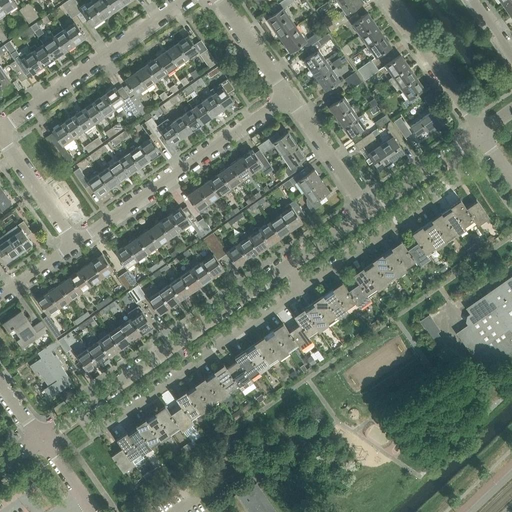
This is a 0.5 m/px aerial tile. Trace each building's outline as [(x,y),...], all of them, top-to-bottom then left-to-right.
[(0,0),(0,6),(4,13),(15,5),(11,0),(0,0)] [(102,18),(92,3),(87,7),(85,4),(80,8),(74,0),(68,0),(67,1),(77,15),(77,14),(82,11),(87,19),(92,25),(102,18)] [(102,18),(113,11),(105,0),(96,0),(95,0),(91,0),(90,1),(92,3),(102,18)] [(105,0),(113,11),(123,3),(121,0),(105,0)] [(280,37),(295,27),(283,9),(295,1),(294,0),(283,0),(270,9),(274,15),(268,19),(280,37)] [(337,0),(346,13),(361,3),(359,0),(337,0)] [(71,19),(77,15),(67,1),(62,5),(71,19)] [(29,3),(23,7),(33,20),(38,17),(29,3)] [(23,7),(19,10),(29,23),(33,20),(23,7)] [(343,23),(347,20),(343,14),(338,17),(337,16),(325,24),(331,32),(343,23)] [(360,35),(375,25),(367,14),(360,18),(357,14),(347,20),(343,23),(347,29),(353,24),(360,35)] [(46,15),(41,19),(45,24),(50,20),(46,16),(46,15)] [(36,22),(30,26),(34,31),(39,28),(36,22)] [(64,30),(74,44),(85,37),(74,22),(64,30)] [(368,46),(382,36),(375,25),(360,35),(368,46)] [(30,26),(25,30),(29,35),(34,32),(34,31),(30,26)] [(318,41),(328,33),(321,38),(317,32),(305,41),(295,27),(280,37),(290,52),(299,46),(303,51),(318,41)] [(25,30),(20,33),(24,38),(29,35),(25,30)] [(64,52),(74,44),(64,30),(53,37),(64,52)] [(328,33),(318,41),(321,45),(332,38),(328,33)] [(177,43),(187,58),(198,51),(187,36),(177,43)] [(382,36),(368,46),(376,57),(390,47),(382,36)] [(53,59),(64,52),(53,37),(43,44),(53,59)] [(43,66),(33,51),(27,55),(24,52),(19,55),(9,41),(4,45),(7,50),(15,61),(27,78),(25,75),(30,71),(32,74),(43,66)] [(177,65),(187,58),(177,43),(166,51),(177,65)] [(352,51),(347,43),(342,47),(347,54),(352,51)] [(43,66),(53,59),(43,44),(33,51),(43,66)] [(200,54),(210,68),(217,63),(207,49),(200,54)] [(310,71),(325,60),(318,50),(303,60),(310,71)] [(166,73),(177,65),(166,51),(156,58),(166,73)] [(342,63),(347,59),(344,54),(339,58),(342,63)] [(393,77),(408,67),(400,55),(385,66),(393,77)] [(361,61),(358,56),(353,59),(356,64),(361,61)] [(156,80),(166,73),(156,58),(145,65),(156,80)] [(318,81),(333,71),(325,60),(310,71),(318,81)] [(361,75),(375,65),(371,60),(357,70),(361,75)] [(21,82),(27,78),(15,61),(10,65),(21,82)] [(233,73),(237,70),(232,62),(227,65),(233,73)] [(146,87),(156,80),(145,65),(135,72),(146,87)] [(218,65),(207,73),(210,78),(222,70),(219,66),(218,65)] [(365,81),(379,71),(375,65),(361,75),(365,81)] [(401,88),(415,78),(408,67),(393,77),(401,88)] [(194,79),(199,75),(195,70),(190,73),(194,79)] [(1,71),(0,71),(0,87),(11,80),(7,74),(5,76),(1,71)] [(325,92),(340,81),(333,71),(318,81),(325,92)] [(348,84),(359,77),(355,71),(344,79),(348,84)] [(140,91),(146,87),(135,72),(124,80),(127,84),(123,87),(133,100),(132,101),(139,111),(142,115),(147,111),(139,99),(143,96),(140,91)] [(189,82),(185,76),(180,80),(184,85),(189,82)] [(201,77),(190,85),(194,90),(205,83),(201,77)] [(359,77),(348,84),(351,89),(362,82),(359,77)] [(212,94),(223,109),(234,101),(228,93),(235,89),(227,78),(210,90),(213,94),(212,94)] [(402,103),(406,108),(420,98),(417,94),(423,89),(415,78),(401,88),(408,99),(402,103)] [(22,88),(17,80),(13,83),(18,91),(22,88)] [(178,89),(175,84),(170,87),(173,92),(178,89)] [(187,95),(194,90),(190,85),(183,90),(187,95)] [(142,116),(139,111),(132,101),(128,95),(123,98),(115,87),(104,94),(115,109),(125,102),(134,115),(135,114),(138,119),(142,116)] [(163,100),(168,97),(164,91),(159,95),(163,100)] [(104,116),(115,109),(104,94),(94,101),(104,116)] [(169,99),(173,105),(181,100),(177,94),(169,99)] [(212,116),(223,109),(212,94),(202,101),(212,116)] [(336,117),(351,107),(343,97),(328,107),(336,117)] [(374,98),(369,101),(373,106),(378,103),(374,98)] [(166,110),(173,105),(169,99),(162,104),(166,110)] [(94,123),(104,116),(94,101),(83,108),(94,123)] [(202,124),(212,116),(202,101),(191,109),(202,124)] [(343,128),(358,118),(351,107),(336,117),(343,128)] [(83,131),(94,123),(83,108),(73,116),(83,131)] [(191,131),(202,124),(191,109),(181,116),(191,131)] [(420,141),(441,126),(431,112),(410,126),(420,141)] [(370,134),(371,133),(389,121),(385,115),(375,122),(374,121),(365,127),(370,134)] [(73,138),(83,131),(73,116),(63,123),(73,138)] [(181,138),(191,131),(181,116),(171,123),(181,138)] [(400,117),(394,121),(405,137),(412,133),(400,117)] [(181,138),(171,123),(160,130),(151,118),(146,121),(158,138),(162,134),(170,146),(181,138)] [(350,138),(365,128),(358,118),(343,128),(350,138)] [(153,141),(158,138),(146,121),(141,125),(150,138),(140,145),(150,160),(161,152),(153,141)] [(112,127),(116,133),(123,128),(119,122),(112,127)] [(380,146),(391,161),(403,153),(395,140),(400,137),(390,122),(388,123),(386,128),(388,131),(387,132),(391,138),(380,146)] [(63,145),(73,138),(63,123),(52,131),(53,132),(47,136),(54,146),(55,145),(66,162),(68,161),(70,165),(74,162),(72,158),(72,156),(70,153),(68,153),(63,145)] [(109,138),(116,133),(112,127),(105,132),(109,138)] [(118,135),(122,141),(129,136),(125,130),(118,135)] [(281,155),(296,145),(287,132),(280,137),(277,132),(267,139),(257,146),(259,149),(262,153),(274,145),(281,155)] [(370,134),(354,144),(359,150),(375,139),(371,133),(370,134)] [(115,146),(122,141),(118,135),(111,140),(115,146)] [(91,142),(95,147),(102,142),(98,137),(91,142)] [(88,152),(95,147),(91,142),(84,146),(88,152)] [(97,150),(101,155),(108,150),(104,145),(97,150)] [(140,167),(150,160),(140,145),(129,152),(140,167)] [(282,181),(287,177),(300,168),(297,163),(305,157),(296,145),(281,155),(288,165),(284,171),(278,175),(282,181)] [(378,170),(391,161),(380,146),(367,155),(378,170)] [(273,169),(262,153),(259,149),(254,153),(252,150),(241,157),(252,173),(260,167),(265,174),(273,169)] [(94,160),(101,155),(97,150),(90,155),(94,160)] [(129,174),(140,167),(129,152),(119,159),(129,174)] [(241,180),(252,173),(241,157),(230,165),(241,180)] [(119,181),(129,174),(119,159),(108,166),(119,181)] [(243,183),(241,180),(230,165),(219,173),(230,188),(237,183),(239,186),(243,183)] [(108,189),(119,181),(108,166),(98,174),(108,189)] [(314,169),(311,171),(307,166),(283,183),(287,188),(296,181),(304,193),(322,180),(314,169)] [(108,189),(98,174),(88,181),(79,168),(73,172),(85,188),(90,185),(98,196),(108,189)] [(232,191),(230,188),(219,173),(208,180),(219,196),(226,191),(228,193),(232,191)] [(209,203),(219,196),(208,180),(198,188),(209,203)] [(328,199),(324,195),(329,191),(322,180),(304,193),(308,198),(307,198),(307,204),(308,206),(305,208),(309,213),(311,211),(328,199)] [(197,211),(209,203),(198,188),(186,195),(197,211)] [(3,190),(0,192),(0,209),(11,202),(3,190)] [(252,196),(255,200),(262,195),(259,191),(252,196)] [(248,204),(255,200),(252,196),(246,200),(248,204)] [(256,202),(258,205),(265,201),(263,197),(256,202)] [(300,218),(305,215),(294,200),(285,206),(287,209),(280,214),(291,230),(302,222),(300,218)] [(462,202),(474,219),(478,225),(490,217),(478,201),(467,208),(462,202)] [(252,210),(258,205),(256,202),(249,206),(252,210)] [(464,226),(474,219),(462,202),(452,209),(464,226)] [(192,225),(198,221),(187,205),(182,209),(180,207),(170,214),(181,230),(191,223),(192,225)] [(230,211),(233,215),(240,210),(237,206),(230,211)] [(455,233),(464,226),(452,209),(443,215),(455,233)] [(234,217),(237,220),(244,216),(241,212),(234,217)] [(170,238),(181,230),(170,214),(159,222),(170,238)] [(281,237),(291,230),(280,214),(270,222),(281,237)] [(446,239),(455,233),(443,215),(433,222),(446,239)] [(230,225),(237,220),(234,217),(228,221),(230,225)] [(198,221),(206,233),(211,230),(203,218),(198,221)] [(259,229),(270,245),(281,237),(270,222),(268,219),(263,223),(265,225),(259,229)] [(5,233),(19,253),(32,244),(26,236),(31,232),(23,221),(5,233)] [(201,237),(206,233),(198,221),(192,225),(201,237)] [(159,245),(170,238),(159,222),(148,230),(159,245)] [(436,246),(446,239),(433,222),(424,229),(436,246)] [(259,252),(270,245),(259,229),(257,227),(252,230),(254,233),(248,237),(259,252)] [(426,253),(436,246),(424,229),(414,235),(426,253)] [(148,253),(159,245),(148,230),(137,237),(148,253)] [(248,260),(237,244),(226,252),(213,232),(208,236),(222,256),(227,253),(237,268),(248,260)] [(259,252),(248,237),(245,232),(240,235),(244,240),(237,244),(248,260),(259,252)] [(0,254),(6,262),(19,253),(5,233),(0,236),(0,254)] [(430,258),(426,253),(414,235),(418,242),(408,250),(403,243),(415,260),(419,266),(430,258)] [(217,260),(222,256),(208,236),(203,240),(213,254),(202,261),(213,277),(224,269),(217,260)] [(137,260),(148,253),(137,237),(126,245),(137,260)] [(177,248),(180,252),(187,247),(184,243),(177,248)] [(405,267),(415,260),(403,243),(393,250),(405,267)] [(126,268),(137,260),(126,245),(115,252),(126,268)] [(173,257),(180,252),(177,248),(171,253),(173,257)] [(181,254),(184,257),(190,253),(188,249),(181,254)] [(396,274),(405,267),(393,250),(384,257),(396,274)] [(91,262),(102,277),(113,270),(102,254),(91,262)] [(177,262),(184,257),(181,254),(174,258),(177,262)] [(386,280),(396,274),(384,257),(374,263),(386,280)] [(156,263),(158,267),(165,262),(162,258),(156,263)] [(202,284),(213,277),(202,261),(191,269),(202,284)] [(91,285),(102,277),(91,262),(80,269),(91,285)] [(152,272),(158,267),(156,263),(149,268),(152,272)] [(377,287),(386,280),(374,263),(365,270),(377,287)] [(159,269),(162,272),(169,268),(166,264),(159,269)] [(80,292),(91,285),(80,269),(69,277),(80,292)] [(156,277),(162,272),(159,269),(153,273),(156,277)] [(192,292),(202,284),(191,269),(181,276),(192,292)] [(123,274),(131,286),(136,282),(128,270),(123,274)] [(367,294),(377,287),(365,270),(355,277),(360,283),(367,294)] [(126,289),(131,286),(123,274),(118,277),(126,289)] [(511,275),(466,308),(471,313),(467,316),(466,322),(468,325),(457,332),(484,372),(511,352),(511,275)] [(181,299),(192,292),(181,276),(170,284),(181,299)] [(69,300),(80,292),(69,277),(59,284),(69,300)] [(373,302),(367,294),(360,283),(348,291),(356,302),(361,310),(373,302)] [(59,307),(69,300),(59,284),(48,292),(59,307)] [(170,307),(181,299),(170,284),(159,291),(170,307)] [(346,309),(356,302),(348,291),(344,284),(334,291),(346,309)] [(133,288),(141,300),(146,297),(138,285),(133,288)] [(136,304),(141,300),(133,288),(128,292),(136,304)] [(158,315),(170,307),(159,291),(148,299),(158,315)] [(337,315),(346,309),(334,291),(325,298),(337,315)] [(48,315),(59,307),(48,292),(37,300),(48,315)] [(102,300),(105,304),(112,299),(109,296),(102,300)] [(327,322),(337,315),(325,298),(315,304),(327,322)] [(98,309),(105,304),(102,300),(96,305),(98,309)] [(106,306),(109,310),(116,305),(113,301),(106,306)] [(318,329),(327,322),(315,304),(305,311),(318,329)] [(102,314),(109,310),(106,306),(99,310),(102,314)] [(23,349),(48,331),(41,321),(33,327),(21,310),(2,323),(8,332),(14,328),(21,338),(17,340),(23,349)] [(80,316),(83,319),(90,314),(88,311),(80,316)] [(131,318),(141,334),(152,326),(142,311),(131,318)] [(308,335),(318,329),(305,311),(296,318),(308,335)] [(61,334),(53,322),(48,315),(43,319),(56,338),(61,334)] [(429,315),(419,322),(438,349),(445,344),(438,333),(437,333),(440,331),(429,315)] [(77,324),(83,319),(80,316),(74,320),(77,324)] [(84,321),(87,325),(94,320),(91,316),(84,321)] [(131,341),(141,334),(131,318),(120,326),(131,341)] [(312,341),(308,335),(296,318),(295,318),(300,325),(289,332),(285,325),(284,326),(297,343),(301,349),(312,341)] [(81,329),(87,325),(84,321),(78,325),(81,329)] [(120,349),(131,341),(120,326),(109,333),(120,349)] [(287,350),(297,343),(284,326),(275,332),(287,350)] [(278,357),(287,350),(275,332),(265,339),(278,357)] [(109,356),(120,349),(109,333),(98,341),(109,356)] [(71,349),(63,337),(58,340),(66,352),(71,349)] [(98,341),(94,344),(91,339),(85,344),(88,348),(87,348),(98,364),(109,356),(98,341)] [(268,363),(278,357),(265,339),(256,346),(268,363)] [(38,352),(41,356),(41,357),(30,365),(35,373),(38,371),(48,386),(43,389),(41,390),(47,399),(72,382),(60,365),(62,364),(56,355),(54,356),(50,351),(59,345),(55,340),(38,352)] [(448,349),(445,344),(438,349),(441,354),(448,349)] [(259,370),(268,363),(256,346),(246,352),(259,370)] [(87,372),(98,364),(87,348),(76,356),(87,372)] [(249,377),(259,370),(246,352),(237,359),(249,377)] [(253,382),(249,377),(237,359),(236,359),(237,360),(226,367),(225,367),(242,390),(253,382)] [(241,390),(242,390),(225,367),(216,374),(228,391),(237,385),(241,390)] [(218,398),(228,391),(216,374),(206,380),(218,398)] [(209,405),(218,398),(206,380),(197,387),(209,405)] [(199,411),(209,405),(197,387),(187,394),(199,411)] [(193,416),(199,411),(187,394),(177,400),(190,418),(193,423),(196,420),(193,416)] [(193,423),(190,418),(177,400),(177,401),(182,407),(171,415),(166,408),(182,431),(193,424),(193,423)] [(244,412),(252,407),(249,403),(241,408),(244,412)] [(182,431),(166,408),(156,415),(169,432),(178,426),(182,431)] [(231,416),(235,420),(243,414),(243,413),(240,409),(231,416)] [(159,439),(169,432),(156,415),(147,422),(159,439)] [(150,445),(159,439),(147,422),(137,428),(150,445)] [(140,452),(150,445),(137,428),(128,435),(140,452)] [(130,459),(140,452),(128,435),(118,442),(130,459)] [(134,465),(130,459),(118,442),(122,448),(111,456),(123,473),(134,465)] [(193,447),(189,442),(181,447),(185,453),(193,447)] [(216,472),(229,463),(224,456),(211,465),(216,472)] [(222,481),(225,484),(227,488),(243,477),(238,469),(222,481)] [(277,511),(256,482),(238,495),(249,511),(277,511)]
